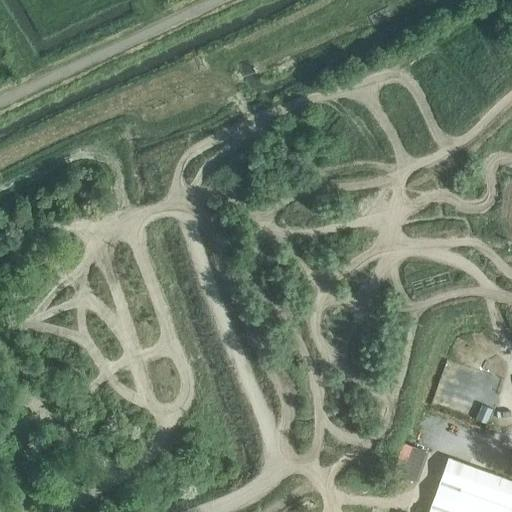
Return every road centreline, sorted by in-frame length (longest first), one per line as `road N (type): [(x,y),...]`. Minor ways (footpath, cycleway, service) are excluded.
road 1 (track): [(406,169),(373,103),(350,89),(321,92),(201,148),(175,178),(178,236),(259,463),(253,478),(185,511)]
road 2 (track): [(334,274),(289,272),(272,287),(263,349),(278,384),(260,393),(175,178),(273,230),(334,231),(369,255)]
road 3 (track): [(328,511),(316,471),(320,403),(312,370),(302,337),(253,281),(253,237),(282,202),(305,190),(383,178),(450,149),(511,92)]
road 4 (track): [(375,434),(352,439),(325,419),(320,403),(330,363),(358,333),(408,211),(440,187),(488,202),(495,190),(484,159),(501,149),(511,156)]
road 5 (track): [(0,196),(90,158),(107,163),(123,187),(109,234),(62,294),(13,328),(7,342),(34,407),(0,430)]
road 6 (track): [(96,236),(151,378),(161,442),(152,457),(119,473),(56,415),(34,407)]
road 7 (track): [(269,511),(319,483),(375,434),(400,370),(413,318),(409,299)]
road 8 (track): [(358,333),(307,270),(284,215),(301,206),(399,232)]
road 9 (track): [(387,248),(334,274),(314,306),(314,329),(355,376),(392,399)]
road 10 (track): [(511,292),(399,232),(401,189)]
road 11 (track): [(406,169),(367,162),(324,170),(256,122)]
road 12 (track): [(350,89),(380,73),(402,73),(450,149)]
road 13 (track): [(387,248),(409,299),(495,287)]
road 14 (track): [(511,267),(480,240),(405,250)]
